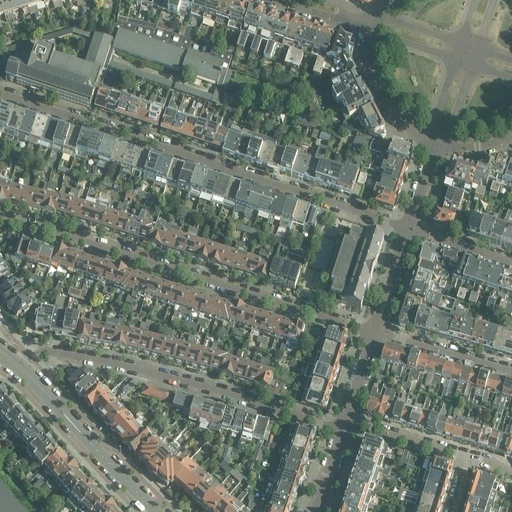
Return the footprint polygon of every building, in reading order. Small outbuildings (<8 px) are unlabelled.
[(4,0),(0,0),(0,16),(8,14),(4,0)] [(17,0),(4,0),(8,14),(20,10),(17,0)] [(30,0),(17,0),(20,10),(28,8),(31,15),(35,14),(32,7),(30,0)] [(30,0),(32,7),(35,14),(38,13),(39,12),(36,6),(43,4),(41,0),(30,0)] [(41,0),(43,4),(43,6),(45,5),(47,12),(59,8),(57,1),(56,0),(41,0)] [(142,0),(142,3),(147,5),(147,7),(151,8),(152,6),(153,1),(153,0),(142,0)] [(153,0),(153,1),(152,6),(158,7),(157,10),(162,11),(163,7),(164,4),(165,0),(153,0)] [(165,0),(164,4),(163,7),(169,9),(168,14),(176,17),(178,13),(179,9),(182,0),(165,0)] [(182,0),(179,9),(178,13),(191,17),(196,0),(182,0)] [(196,0),(191,17),(203,21),(210,0),(196,0)] [(210,0),(203,21),(216,25),(224,0),(210,0)] [(224,0),(216,25),(227,29),(236,4),(232,3),(231,1),(227,0),(226,0),(226,1),(225,1),(224,0)] [(236,4),(227,29),(240,33),(242,28),(249,9),(244,8),(244,7),(243,5),(239,4),(238,5),(236,4)] [(242,35),(237,49),(244,51),(249,36),(257,38),(258,34),(262,24),(264,17),(265,14),(264,13),(264,12),(259,10),(258,11),(251,9),(250,10),(244,29),(242,35)] [(257,38),(251,55),(257,58),(258,56),(265,58),(267,51),(270,43),(271,39),(272,38),(274,30),(276,24),(279,18),(278,18),(277,16),(273,15),(271,16),(268,15),(265,14),(264,17),(262,24),(258,34),(257,38)] [(267,51),(265,58),(271,61),(275,47),(276,45),(283,47),(284,42),(292,23),(290,22),(289,20),(285,19),(284,20),(279,18),(276,24),(274,30),(272,38),(271,39),(270,43),(267,51)] [(113,40),(110,49),(114,50),(119,51),(128,54),(131,55),(174,70),(182,73),(182,74),(189,76),(210,83),(218,86),(218,85),(222,87),(224,83),(228,70),(229,67),(233,55),(214,48),(196,42),(188,40),(183,38),(179,36),(171,34),(162,31),(156,29),(155,30),(146,28),(127,24),(118,22),(112,40),(113,40)] [(284,42),(283,47),(290,50),(290,52),(285,66),(292,68),(297,54),(299,47),(306,27),(300,25),(299,25),(299,24),(295,22),(293,23),(292,23),(284,42)] [(182,27),(179,36),(183,38),(187,28),(182,27)] [(297,54),(292,68),(298,71),(303,56),(304,54),(311,57),(313,52),(320,32),(319,32),(318,30),(314,29),(313,30),(311,29),(311,28),(306,27),(299,47),(297,54)] [(75,28),(43,38),(45,43),(74,34),(83,37),(85,31),(75,28)] [(187,28),(183,38),(188,40),(192,30),(187,28)] [(313,52),(311,57),(319,59),(318,61),(313,76),(320,78),(324,66),(326,60),(327,57),(333,41),(334,36),(333,36),(334,36),(329,34),(329,35),(328,35),(328,33),(323,32),(322,33),(320,32),(313,52)] [(12,66),(6,81),(17,84),(91,108),(91,107),(92,103),(93,103),(96,104),(98,97),(100,91),(102,86),(105,75),(106,73),(108,67),(110,62),(114,50),(110,49),(113,40),(112,40),(95,34),(84,67),(71,63),(72,59),(67,57),(65,61),(54,57),(56,52),(37,46),(31,62),(32,62),(32,63),(22,60),(14,57),(11,65),(12,66)] [(326,60),(324,66),(334,68),(333,73),(331,77),(337,79),(343,76),(344,78),(349,75),(355,73),(350,63),(352,56),(354,50),(350,49),(353,42),(335,36),(335,37),(334,36),(333,41),(327,57),(326,60)] [(5,49),(0,64),(0,80),(1,81),(9,53),(32,47),(30,41),(5,49)] [(110,62),(108,67),(114,69),(129,74),(135,76),(171,88),(172,83),(110,62)] [(334,89),(329,91),(331,95),(330,95),(334,103),(337,102),(341,100),(358,92),(362,91),(362,90),(363,88),(360,83),(358,83),(354,75),(355,74),(355,73),(349,75),(344,78),(332,84),(334,89)] [(107,106),(105,111),(109,112),(110,114),(112,115),(114,114),(116,115),(118,110),(121,98),(123,93),(117,91),(119,86),(116,79),(113,88),(113,89),(107,106)] [(174,90),(216,103),(221,91),(216,90),(213,97),(176,85),(174,90)] [(96,104),(95,108),(96,108),(99,109),(100,111),(103,111),(104,111),(105,111),(107,106),(113,89),(102,86),(100,91),(98,97),(96,104)] [(345,110),(340,112),(345,121),(349,119),(352,117),(358,115),(371,108),(370,107),(371,105),(369,100),(366,99),(362,91),(358,92),(341,100),(341,101),(343,104),(344,108),(345,110)] [(118,110),(116,115),(118,115),(119,117),(122,118),(123,117),(126,118),(128,113),(131,101),(133,96),(123,93),(121,98),(118,110)] [(128,113),(126,118),(126,119),(129,120),(131,120),(137,122),(138,116),(142,105),(143,101),(145,95),(141,94),(140,98),(133,96),(131,101),(128,113)] [(270,103),(278,106),(281,98),(271,95),(269,103),(270,103)] [(138,116),(137,122),(138,122),(139,123),(142,124),(143,124),(147,125),(149,120),(152,108),(154,102),(155,99),(151,97),(149,103),(143,101),(142,105),(138,116)] [(149,120),(147,125),(149,125),(149,127),(152,128),(154,127),(157,128),(158,128),(163,112),(166,101),(163,100),(162,101),(161,105),(154,102),(152,108),(149,120)] [(270,103),(269,103),(264,101),(262,109),(267,111),(270,103)] [(167,113),(161,129),(162,130),(167,131),(168,133),(171,133),(172,133),(178,116),(179,111),(173,109),(174,104),(174,103),(170,102),(170,103),(167,113)] [(178,116),(172,133),(177,135),(178,136),(181,137),(182,136),(188,120),(189,115),(183,113),(184,107),(184,106),(181,105),(179,111),(178,116)] [(311,106),(308,116),(309,116),(319,119),(321,112),(311,106)] [(3,107),(0,116),(0,133),(7,136),(8,132),(15,111),(3,107)] [(285,116),(287,109),(281,107),(279,115),(285,116)] [(358,115),(352,117),(354,122),(358,120),(362,128),(364,127),(379,120),(374,111),(373,111),(371,108),(358,115)] [(188,120),(182,136),(187,138),(188,139),(191,140),(192,140),(193,140),(193,138),(194,136),(197,125),(198,123),(199,121),(200,118),(195,117),(193,116),(195,111),(191,110),(189,115),(188,120)] [(15,111),(8,132),(7,136),(18,140),(19,136),(26,115),(15,111)] [(295,121),(295,122),(306,125),(309,116),(308,116),(303,114),(298,113),(295,121)] [(26,115),(19,136),(18,140),(29,144),(31,139),(38,119),(26,115)] [(193,138),(193,140),(194,140),(195,141),(198,142),(199,142),(203,143),(203,142),(204,139),(206,133),(208,128),(208,126),(210,122),(211,118),(212,116),(207,115),(205,121),(205,123),(199,121),(198,123),(197,125),(194,136),(193,138)] [(203,142),(203,143),(204,143),(205,145),(208,146),(209,145),(213,146),(219,130),(222,120),(218,118),(216,124),(210,122),(208,126),(208,128),(206,133),(204,139),(203,142)] [(311,118),(308,127),(320,131),(321,130),(316,119),(311,118)] [(38,119),(31,139),(29,144),(40,147),(42,143),(49,122),(38,119)] [(379,120),(364,127),(367,134),(368,133),(369,136),(371,136),(373,137),(375,136),(381,140),(383,139),(386,137),(386,135),(385,133),(379,120)] [(49,122),(42,143),(40,147),(52,151),(53,147),(61,126),(49,122)] [(61,126),(53,147),(52,151),(64,155),(65,151),(72,130),(61,126)] [(223,151),(223,153),(233,157),(235,152),(240,138),(241,134),(242,130),(232,127),(230,132),(230,133),(229,135),(226,145),(224,150),(223,151)] [(72,130),(65,151),(64,155),(74,159),(75,156),(76,152),(83,133),(72,130)] [(219,130),(213,146),(214,147),(215,148),(218,149),(219,148),(224,150),(226,145),(229,135),(230,133),(219,130)] [(235,152),(233,157),(244,160),(250,142),(253,134),(242,130),(241,134),(240,138),(235,152)] [(83,133),(76,152),(75,156),(87,160),(88,156),(95,137),(83,133)] [(250,142),(244,160),(256,164),(262,146),(264,138),(253,134),(250,142)] [(321,134),(319,140),(327,142),(329,137),(321,134)] [(354,142),(353,146),(369,152),(383,157),(389,158),(390,159),(403,163),(408,165),(409,165),(411,159),(412,152),(413,152),(412,150),(411,150),(408,149),(393,144),(389,143),(388,148),(379,145),(381,140),(375,136),(373,137),(371,136),(369,141),(368,144),(366,144),(365,145),(354,142)] [(106,141),(95,137),(88,156),(95,158),(94,163),(98,164),(106,141)] [(262,146),(256,164),(267,168),(273,149),(274,147),(276,142),(264,138),(262,146)] [(106,141),(98,164),(109,168),(111,164),(118,145),(106,141)] [(118,145),(111,164),(122,167),(129,149),(118,145)] [(280,167),(279,172),(290,176),(292,171),(296,157),(298,152),(299,150),(287,146),(286,148),(285,151),(285,153),(280,167)] [(319,146),(315,158),(321,160),(325,148),(319,146)] [(273,149),(267,168),(279,172),(280,167),(285,153),(285,151),(274,147),(273,149)] [(129,149),(122,167),(133,171),(140,152),(129,149)] [(140,152),(133,171),(140,173),(139,178),(144,180),(145,175),(152,156),(140,152)] [(292,171),(290,176),(301,179),(307,161),(309,155),(298,152),(296,157),(292,171)] [(152,156),(145,175),(144,180),(155,183),(157,179),(163,160),(152,156)] [(381,164),(380,168),(382,169),(382,170),(399,175),(404,177),(406,171),(407,170),(408,168),(407,166),(408,165),(403,163),(390,159),(389,158),(383,157),(381,164)] [(493,166),(490,178),(488,182),(494,184),(489,197),(496,199),(501,186),(502,182),(508,162),(499,159),(495,161),(493,166)] [(157,179),(155,183),(154,186),(165,190),(166,186),(168,183),(174,164),(163,160),(157,179)] [(508,162),(502,182),(501,186),(511,189),(511,160),(509,161),(509,162),(508,162)] [(307,161),(301,179),(313,183),(319,165),(309,161),(307,161)] [(174,164),(168,183),(166,186),(178,190),(179,186),(186,167),(174,164)] [(365,164),(363,169),(369,171),(369,170),(381,174),(379,181),(382,182),(400,188),(401,186),(402,185),(403,183),(403,182),(404,177),(399,175),(382,170),(382,169),(380,168),(365,164)] [(451,166),(445,182),(444,187),(450,189),(441,213),(449,216),(459,187),(465,167),(455,164),(451,165),(451,166)] [(476,176),(472,188),(472,191),(471,192),(476,194),(473,205),(476,207),(479,201),(482,202),(486,187),(487,187),(488,182),(490,178),(493,166),(488,164),(487,170),(480,167),(478,171),(477,171),(475,176),(476,176)] [(319,165),(313,183),(325,187),(331,169),(319,165)] [(331,169),(325,187),(337,191),(343,172),(343,171),(344,170),(332,166),(331,169)] [(343,172),(337,191),(352,196),(355,185),(358,176),(359,171),(345,166),(343,171),(343,172)] [(186,167),(179,186),(178,190),(189,193),(190,192),(191,190),(197,171),(186,167)] [(465,167),(459,187),(449,216),(453,217),(455,211),(458,212),(464,193),(470,195),(472,191),(472,188),(476,176),(475,176),(477,171),(465,167)] [(197,171),(191,190),(202,194),(209,175),(197,171)] [(0,174),(0,202),(6,204),(10,187),(3,185),(5,174),(0,173),(0,174)] [(80,179),(90,182),(92,177),(82,174),(80,179)] [(367,177),(359,174),(356,185),(363,188),(367,177)] [(209,175),(202,194),(213,198),(220,179),(209,175)] [(10,187),(6,204),(18,207),(22,190),(25,178),(19,177),(17,188),(10,187)] [(22,190),(18,207),(31,209),(34,192),(27,191),(29,179),(25,178),(22,190)] [(220,179),(213,198),(212,202),(223,206),(225,202),(232,183),(220,179)] [(103,186),(114,190),(115,186),(116,184),(105,180),(104,182),(103,186)] [(376,187),(375,191),(379,192),(397,198),(398,194),(400,193),(401,191),(400,189),(400,188),(382,182),(379,181),(376,187)] [(34,192),(31,209),(43,212),(49,183),(43,182),(41,194),(34,192)] [(49,183),(43,212),(55,215),(56,214),(60,197),(59,196),(58,197),(52,196),(54,185),(49,183)] [(232,183),(225,202),(236,205),(243,186),(232,183)] [(355,185),(352,196),(360,199),(361,195),(362,193),(363,188),(357,186),(355,185)] [(114,190),(126,194),(127,189),(115,186),(114,190)] [(243,186),(236,205),(247,209),(254,190),(243,186)] [(254,190),(247,209),(242,224),(247,225),(252,210),(259,213),(265,194),(254,190)] [(374,196),(371,203),(375,204),(393,210),(393,209),(395,208),(396,206),(395,204),(397,198),(379,192),(375,191),(374,196)] [(138,198),(149,201),(150,197),(139,193),(138,198)] [(60,197),(56,214),(68,218),(74,201),(73,201),(75,196),(71,195),(69,194),(68,199),(60,197)] [(265,194),(259,213),(270,217),(277,197),(265,194)] [(127,199),(138,203),(139,199),(128,195),(127,199)] [(161,202),(168,204),(170,197),(163,195),(161,202)] [(149,202),(160,205),(161,201),(150,197),(149,202)] [(277,197),(270,217),(267,228),(269,229),(270,226),(272,227),(275,218),(282,220),(288,201),(277,197)] [(74,201),(68,218),(80,222),(86,205),(74,201)] [(288,201),(282,220),(293,224),(299,205),(288,201)] [(97,208),(92,225),(104,229),(109,212),(102,210),(101,210),(103,204),(99,203),(97,208)] [(86,205),(80,222),(92,225),(97,208),(86,205)] [(299,205),(293,224),(304,228),(305,226),(311,209),(299,205)] [(183,213),(194,217),(196,212),(184,208),(183,213)] [(311,209),(305,226),(304,228),(303,232),(307,233),(309,227),(315,229),(317,225),(321,212),(311,208),(311,209)] [(473,216),(467,235),(478,238),(484,219),(486,216),(488,210),(483,209),(482,214),(475,212),(473,216)] [(122,211),(121,216),(115,233),(127,237),(132,220),(125,217),(126,212),(122,211)] [(109,212),(104,229),(115,233),(121,216),(109,212)] [(194,217),(206,220),(207,216),(196,212),(194,217)] [(321,212),(317,225),(321,226),(322,226),(326,214),(321,212)] [(441,214),(437,212),(436,217),(434,218),(433,220),(434,222),(434,223),(452,230),(454,223),(463,226),(464,221),(456,218),(453,217),(449,216),(441,213),(441,214)] [(489,242),(500,245),(510,216),(510,215),(506,214),(503,225),(496,222),(496,223),(489,242)] [(484,219),(478,238),(489,242),(496,223),(496,222),(498,218),(493,216),(492,218),(486,216),(484,219)] [(511,216),(510,216),(500,245),(511,249),(511,245),(511,227),(511,224),(511,222),(511,223),(511,221),(511,216)] [(132,220),(127,237),(139,240),(144,223),(132,220)] [(228,228),(239,231),(241,226),(230,222),(228,228)] [(144,223),(139,240),(149,244),(149,245),(150,245),(155,228),(156,227),(144,223)] [(155,228),(150,245),(161,248),(166,231),(155,228)] [(328,296),(331,297),(330,300),(339,303),(339,302),(361,310),(384,241),(362,233),(353,230),(352,233),(349,232),(346,240),(350,241),(349,244),(345,243),(331,284),(335,286),(334,289),(333,289),(330,288),(328,296)] [(166,231),(161,248),(173,252),(178,235),(166,231)] [(178,235),(173,252),(185,256),(190,239),(192,234),(187,232),(185,238),(178,235)] [(190,239),(185,256),(197,260),(202,243),(195,241),(196,235),(192,234),(190,239)] [(286,247),(287,242),(288,241),(276,237),(274,243),(281,245),(280,246),(285,248),(286,247)] [(10,257),(15,259),(15,258),(26,262),(32,243),(31,242),(28,241),(26,242),(21,240),(19,244),(15,243),(12,252),(10,257)] [(289,248),(297,251),(299,246),(287,242),(286,247),(289,248)] [(37,245),(32,243),(26,262),(38,265),(44,247),(42,245),(39,244),(37,245)] [(202,243),(197,260),(208,264),(214,247),(202,243)] [(44,247),(38,265),(50,269),(51,266),(56,250),(51,249),(50,247),(47,246),(45,247),(44,247)] [(214,247),(208,264),(220,267),(221,267),(226,250),(214,247)] [(226,250),(221,267),(233,271),(238,254),(239,249),(235,247),(233,253),(226,250)] [(422,254),(420,262),(433,266),(433,265),(437,266),(442,253),(431,249),(431,248),(426,247),(424,248),(422,254)] [(289,248),(288,254),(296,256),(298,251),(297,251),(289,248)] [(56,250),(51,266),(58,268),(55,280),(59,281),(63,270),(68,252),(56,249),(56,250)] [(238,254),(233,271),(244,275),(250,258),(242,256),(244,250),(243,250),(239,249),(238,254)] [(302,252),(298,251),(296,256),(305,259),(307,254),(302,252)] [(68,252),(63,270),(59,281),(64,282),(67,271),(75,273),(80,256),(68,252)] [(460,258),(442,252),(442,253),(437,266),(455,273),(460,258)] [(80,256),(75,273),(87,277),(92,260),(80,256)] [(262,262),(250,258),(244,275),(256,279),(262,262)] [(460,258),(455,273),(454,275),(453,279),(450,287),(455,289),(457,280),(463,282),(470,261),(460,258)] [(92,260),(87,277),(98,281),(103,264),(92,260)] [(470,261),(463,282),(457,301),(463,303),(469,288),(473,289),(474,286),(482,265),(470,261)] [(274,266),(262,262),(256,279),(268,282),(274,266)] [(274,266),(268,282),(277,285),(284,265),(275,262),(274,266)] [(2,263),(0,263),(0,278),(6,275),(8,278),(11,276),(18,271),(19,271),(16,266),(7,271),(2,263)] [(419,263),(415,274),(433,279),(451,285),(453,279),(454,275),(419,263)] [(103,264),(98,281),(110,284),(115,268),(103,264)] [(284,265),(277,285),(286,288),(292,268),(284,265)] [(482,265),(474,286),(473,289),(468,305),(475,307),(480,292),(485,294),(486,290),(493,269),(482,265)] [(128,272),(115,268),(110,284),(121,288),(121,289),(122,289),(128,272)] [(301,271),(292,268),(286,288),(291,290),(295,291),(296,288),(301,271)] [(493,269),(486,290),(485,294),(490,296),(485,310),(492,313),(498,294),(505,273),(493,269)] [(122,289),(133,293),(139,276),(128,272),(122,289)] [(511,275),(505,273),(498,294),(497,297),(503,299),(498,315),(503,316),(507,307),(504,306),(506,301),(509,302),(510,298),(511,291),(511,275)] [(411,286),(432,293),(434,287),(439,289),(441,289),(449,291),(451,285),(433,279),(415,274),(411,286)] [(133,293),(139,295),(146,297),(151,280),(139,276),(133,293)] [(43,289),(46,280),(34,277),(33,281),(32,282),(43,289)] [(151,280),(146,297),(157,301),(163,284),(151,280)] [(7,303),(8,305),(23,294),(17,285),(17,286),(14,281),(10,284),(9,283),(4,286),(1,288),(2,290),(0,291),(0,293),(3,299),(2,301),(5,303),(7,303)] [(169,304),(174,288),(163,284),(157,301),(169,304)] [(411,286),(407,297),(422,303),(425,303),(427,297),(443,302),(441,308),(452,312),(453,312),(457,301),(447,297),(445,297),(432,293),(411,286)] [(186,291),(174,288),(169,304),(177,307),(173,317),(177,319),(179,312),(181,308),(186,291)] [(81,295),(82,293),(70,290),(68,295),(80,299),(81,295)] [(186,291),(181,308),(192,312),(198,295),(186,291)] [(509,302),(507,307),(503,316),(510,319),(511,311),(511,291),(510,298),(509,302)] [(23,294),(8,305),(9,306),(8,308),(10,311),(12,311),(17,318),(18,317),(20,315),(22,318),(25,315),(25,314),(29,311),(28,309),(32,307),(34,308),(39,303),(35,298),(29,302),(27,301),(28,300),(23,294)] [(101,305),(103,298),(93,295),(91,302),(101,305)] [(198,295),(192,312),(200,314),(196,325),(202,326),(205,316),(210,299),(198,295)] [(407,297),(403,310),(418,315),(421,307),(422,303),(407,297)] [(210,299),(205,316),(216,319),(221,303),(210,299)] [(54,310),(50,331),(51,331),(50,333),(62,335),(66,319),(66,317),(66,316),(58,314),(61,301),(56,300),(54,310)] [(453,319),(448,339),(458,343),(463,322),(458,321),(460,315),(459,315),(463,303),(457,301),(453,317),(454,317),(453,319)] [(221,303),(216,319),(223,321),(219,332),(224,334),(227,323),(233,306),(221,303)] [(37,305),(34,309),(29,316),(33,319),(32,323),(37,324),(35,330),(44,332),(45,330),(50,331),(54,310),(54,308),(48,307),(47,309),(42,308),(37,305)] [(233,306),(227,323),(228,323),(229,322),(240,326),(246,310),(233,305),(233,306)] [(66,319),(62,335),(63,335),(62,337),(77,340),(80,323),(78,322),(79,319),(79,317),(80,313),(82,314),(83,307),(79,306),(77,313),(74,312),(73,316),(73,318),(66,317),(66,319)] [(421,307),(418,315),(414,330),(424,333),(430,310),(421,307)] [(246,310),(240,326),(252,330),(258,314),(246,310)] [(418,315),(403,310),(399,323),(400,326),(414,330),(418,315)] [(430,310),(424,333),(436,336),(441,316),(442,313),(430,310)] [(463,322),(458,343),(469,346),(475,326),(469,324),(470,319),(472,315),(467,313),(465,318),(463,322)] [(258,314),(252,330),(264,334),(270,317),(258,314)] [(441,316),(436,336),(448,339),(453,319),(448,318),(448,316),(444,315),(443,316),(441,316)] [(270,317),(264,334),(276,338),(281,321),(270,317)] [(475,326),(469,346),(481,349),(487,326),(488,323),(482,321),(482,323),(480,323),(481,318),(477,317),(475,326)] [(80,323),(77,340),(90,343),(90,342),(93,325),(94,320),(90,320),(88,319),(87,324),(80,323)] [(281,321),(276,338),(287,341),(292,325),(281,321)] [(197,326),(189,323),(187,329),(195,332),(197,326)] [(487,326),(481,349),(492,352),(497,332),(491,330),(492,324),(488,323),(487,326)] [(292,325),(287,341),(300,345),(302,337),(305,328),(293,324),(292,325)] [(93,325),(90,342),(104,345),(107,328),(93,325)] [(305,328),(302,337),(308,339),(312,327),(306,325),(305,328)] [(107,328),(104,345),(116,347),(119,330),(107,328)] [(119,330),(116,347),(127,349),(132,331),(129,331),(129,332),(119,330)] [(498,330),(497,332),(492,352),(503,355),(509,336),(509,333),(498,330)] [(132,331),(127,349),(139,352),(144,334),(132,331)] [(343,337),(326,331),(322,343),(344,350),(346,349),(347,346),(346,344),(346,343),(347,338),(343,336),(343,337)] [(509,336),(503,355),(511,357),(511,332),(510,331),(509,333),(509,336)] [(144,334),(139,352),(152,355),(156,338),(144,334)] [(156,338),(152,355),(164,358),(168,341),(156,338)] [(168,341),(164,358),(175,361),(180,344),(168,341)] [(344,350),(322,343),(318,355),(340,362),(342,361),(343,358),(342,356),(344,350)] [(180,344),(175,361),(188,365),(192,347),(180,344)] [(390,364),(395,348),(386,345),(381,361),(378,370),(383,372),(386,363),(390,364)] [(192,347),(188,365),(199,368),(204,351),(192,347)] [(404,350),(395,348),(390,364),(394,365),(391,372),(397,374),(399,367),(404,350)] [(228,358),(223,375),(235,379),(240,362),(242,357),(243,352),(238,350),(235,360),(228,358)] [(404,350),(399,367),(397,374),(396,377),(400,379),(403,368),(407,369),(412,353),(404,350)] [(204,351),(199,368),(211,371),(215,354),(204,351)] [(265,351),(261,363),(265,364),(267,358),(269,353),(265,351)] [(412,353),(407,369),(411,370),(407,384),(403,383),(402,387),(410,389),(412,383),(416,372),(420,355),(412,353)] [(215,354),(211,371),(222,374),(222,375),(223,375),(228,358),(228,357),(215,354)] [(318,355),(314,367),(336,375),(338,374),(339,371),(338,369),(340,362),(318,355)] [(420,355),(416,372),(412,383),(417,384),(420,373),(424,374),(429,358),(420,355)] [(429,358),(424,374),(428,375),(425,385),(430,386),(433,377),(438,360),(429,358)] [(438,360),(433,377),(430,386),(435,388),(438,378),(442,379),(447,363),(438,360)] [(247,383),(252,366),(240,362),(235,379),(247,383)] [(447,363),(442,379),(445,380),(443,387),(444,388),(441,399),(445,400),(446,396),(447,392),(450,382),(455,365),(447,363)] [(455,365),(450,382),(447,392),(452,393),(454,386),(458,388),(459,384),(464,368),(455,365)] [(252,366),(247,383),(258,386),(264,370),(252,366)] [(299,376),(310,380),(332,387),(333,383),(335,382),(336,379),(335,377),(336,375),(314,367),(311,374),(301,371),(299,376)] [(473,371),(464,368),(459,384),(457,393),(465,395),(473,371)] [(264,370),(258,386),(269,390),(272,381),(275,373),(264,370)] [(77,391),(76,392),(80,397),(82,396),(85,399),(92,392),(96,388),(88,379),(90,378),(84,371),(70,383),(77,391)] [(482,373),(473,371),(465,395),(464,399),(462,405),(471,407),(472,403),(468,402),(472,388),(477,389),(482,373)] [(482,373),(477,389),(480,390),(475,408),(479,410),(485,392),(490,376),(482,373)] [(490,376),(485,392),(482,401),(486,403),(489,393),(494,394),(498,378),(490,376)] [(498,378),(494,394),(497,395),(494,408),(498,410),(502,397),(507,381),(498,378)] [(310,380),(306,392),(328,399),(329,394),(330,393),(332,392),(333,389),(332,387),(310,380)] [(269,390),(268,393),(281,398),(283,392),(285,386),(272,381),(269,390)] [(511,382),(507,381),(502,397),(498,410),(497,414),(502,416),(507,398),(511,399),(511,395),(511,382)] [(108,395),(93,409),(94,410),(94,411),(96,414),(98,414),(102,418),(117,404),(121,400),(126,396),(139,384),(132,382),(123,390),(124,391),(113,400),(108,395)] [(92,392),(85,399),(89,404),(89,405),(91,408),(93,408),(93,409),(108,395),(100,385),(96,388),(92,392)] [(144,385),(142,392),(141,395),(147,397),(150,387),(144,385)] [(150,387),(147,397),(153,399),(156,389),(150,387)] [(0,388),(0,406),(9,398),(5,394),(6,391),(3,388),(0,388)] [(374,416),(379,399),(380,395),(376,394),(378,389),(373,388),(365,414),(374,416)] [(156,389),(153,399),(158,400),(161,390),(156,389)] [(383,401),(379,399),(374,416),(373,417),(383,420),(383,419),(392,390),(387,389),(383,401)] [(161,390),(158,400),(164,402),(167,392),(161,390)] [(392,390),(383,419),(391,421),(396,405),(393,404),(396,392),(392,390)] [(167,392),(164,402),(164,404),(170,406),(174,394),(167,392)] [(294,402),(301,404),(323,412),(325,407),(325,406),(327,405),(328,402),(327,400),(327,399),(328,399),(306,392),(303,399),(296,397),(294,402)] [(396,405),(391,421),(400,424),(408,396),(403,395),(400,406),(396,405)] [(177,396),(175,401),(173,408),(185,411),(184,413),(190,415),(194,400),(192,400),(186,399),(186,397),(183,396),(181,397),(177,396)] [(408,396),(400,424),(409,426),(414,410),(410,409),(413,398),(408,396)] [(9,398),(0,406),(0,417),(5,423),(19,409),(15,404),(15,401),(12,398),(10,399),(9,398)] [(414,410),(409,426),(417,429),(422,412),(426,400),(421,399),(417,411),(414,410)] [(194,400),(190,415),(191,415),(189,419),(199,422),(205,403),(204,403),(203,404),(197,402),(196,400),(194,400)] [(422,412),(417,429),(426,431),(431,415),(427,414),(431,401),(426,400),(422,412)] [(205,403),(199,422),(210,425),(216,406),(214,406),(213,407),(207,405),(207,404),(205,403)] [(117,404),(102,418),(106,422),(106,424),(108,427),(110,427),(111,427),(125,413),(117,404)] [(216,406),(210,425),(221,428),(226,409),(225,409),(224,410),(218,408),(217,407),(216,406)] [(5,423),(6,424),(5,426),(7,429),(6,432),(0,437),(3,440),(13,432),(28,418),(24,414),(23,412),(21,410),(20,410),(19,409),(5,423)] [(226,409),(221,428),(232,432),(237,413),(235,412),(234,413),(228,411),(228,410),(226,409)] [(138,418),(143,413),(139,410),(134,415),(138,418)] [(431,415),(426,431),(434,434),(439,417),(442,410),(440,410),(439,412),(436,411),(435,416),(431,415)] [(439,417),(434,434),(443,436),(448,420),(444,419),(446,412),(442,410),(439,417)] [(461,412),(452,439),(461,442),(466,425),(462,424),(465,412),(461,410),(461,412)] [(448,420),(443,436),(452,439),(461,412),(456,411),(455,414),(454,414),(452,421),(448,420)] [(125,413),(111,427),(112,428),(112,430),(114,433),(116,433),(119,436),(134,422),(125,413)] [(237,413),(232,432),(242,435),(247,416),(246,415),(245,416),(239,414),(238,413),(237,413)] [(474,427),(469,444),(478,446),(482,430),(484,425),(480,424),(482,416),(478,414),(476,421),(474,427)] [(491,433),(487,449),(495,452),(500,435),(496,434),(501,416),(497,415),(493,428),(491,433)] [(247,416),(242,435),(252,438),(258,420),(249,418),(249,416),(247,416)] [(13,432),(15,434),(14,436),(16,438),(19,438),(21,441),(36,428),(33,424),(32,422),(30,420),(28,419),(28,418),(13,432)] [(139,418),(134,422),(119,436),(123,441),(123,443),(125,445),(127,445),(128,446),(143,431),(138,427),(143,423),(139,418)] [(466,425),(461,442),(469,444),(474,427),(476,421),(468,419),(466,425)] [(500,435),(495,452),(503,454),(507,439),(508,439),(511,425),(511,419),(508,427),(507,426),(504,436),(500,435)] [(258,420),(252,438),(258,440),(252,461),(260,463),(265,448),(262,447),(263,441),(264,440),(268,441),(273,425),(264,422),(263,421),(260,420),(259,421),(258,420)] [(482,430),(478,446),(487,449),(491,433),(493,428),(484,425),(482,430)] [(507,439),(503,454),(504,454),(505,456),(511,458),(511,425),(508,439),(507,439)] [(289,438),(293,440),(312,446),(312,445),(314,445),(315,442),(314,440),(316,435),(293,427),(289,438)] [(36,428),(21,441),(24,443),(22,444),(22,447),(24,449),(26,449),(29,452),(45,437),(42,434),(42,431),(40,428),(37,428),(36,428)] [(143,431),(128,446),(129,447),(129,449),(131,451),(133,451),(137,456),(140,453),(142,450),(145,453),(154,443),(143,431)] [(145,453),(142,450),(140,453),(141,455),(138,457),(148,467),(165,449),(161,444),(168,437),(164,433),(154,443),(145,453)] [(29,452),(27,454),(33,461),(34,460),(42,469),(45,467),(59,453),(60,452),(51,443),(51,441),(49,438),(47,438),(46,437),(45,437),(29,452)] [(285,450),(289,452),(308,458),(309,457),(311,456),(312,453),(310,452),(312,446),(293,440),(289,438),(285,450)] [(361,450),(361,451),(380,457),(384,458),(388,447),(365,439),(363,445),(362,446),(361,448),(361,450)] [(5,457),(11,451),(8,448),(2,454),(5,457)] [(165,449),(148,467),(147,468),(148,469),(148,471),(150,474),(152,474),(157,478),(175,459),(165,449)] [(227,449),(225,453),(223,461),(223,462),(227,466),(231,462),(228,459),(231,450),(227,449)] [(281,461),(286,463),(304,469),(305,469),(307,468),(308,465),(306,463),(308,458),(289,452),(285,450),(281,461)] [(358,461),(357,463),(376,469),(380,470),(383,464),(391,466),(393,461),(384,458),(380,457),(361,451),(359,456),(358,457),(357,460),(358,461)] [(411,454),(405,451),(400,464),(407,466),(411,454)] [(59,453),(45,467),(46,469),(45,470),(45,472),(47,475),(49,475),(52,478),(54,477),(68,463),(65,459),(64,457),(62,454),(60,453),(59,453)] [(175,459),(157,478),(158,477),(168,486),(170,484),(173,486),(175,483),(172,481),(188,462),(184,459),(180,464),(177,461),(175,459)] [(426,471),(430,473),(449,479),(452,471),(451,471),(452,468),(452,466),(433,461),(430,460),(426,471)] [(277,473),(282,475),(301,481),(301,480),(303,479),(304,476),(303,474),(304,469),(286,463),(281,461),(277,473)] [(54,477),(56,479),(54,480),(58,485),(49,494),(52,497),(62,488),(63,487),(77,473),(78,472),(74,468),(74,466),(72,463),(69,463),(69,462),(68,463),(54,477)] [(172,481),(175,483),(182,490),(198,471),(188,462),(172,481)] [(227,466),(223,462),(219,466),(223,471),(228,466),(227,466)] [(354,473),(353,474),(372,481),(377,482),(379,474),(388,477),(389,473),(380,470),(376,469),(357,463),(355,468),(354,469),(353,471),(354,473)] [(198,471),(182,490),(192,498),(208,479),(198,471)] [(240,483),(242,480),(232,471),(229,475),(240,483)] [(422,483),(427,485),(446,491),(449,479),(430,473),(426,471),(422,483)] [(249,478),(243,472),(239,476),(245,482),(249,478)] [(29,482),(35,476),(32,473),(26,478),(29,482)] [(63,487),(65,489),(63,490),(63,492),(66,495),(67,495),(71,499),(73,497),(72,497),(85,484),(87,482),(83,478),(83,476),(80,474),(78,473),(77,473),(63,487)] [(274,485),(278,486),(297,493),(298,487),(300,487),(301,484),(300,482),(301,481),(282,475),(277,473),(274,485)] [(350,485),(349,486),(368,492),(373,493),(375,486),(383,488),(384,484),(377,482),(372,481),(353,474),(352,479),(350,480),(349,483),(350,485)] [(475,478),(472,487),(496,494),(498,486),(495,485),(496,480),(477,475),(476,476),(475,479),(475,478)] [(208,479),(192,498),(201,507),(202,508),(218,488),(218,487),(208,479)] [(0,511),(29,511),(0,481),(0,511)] [(73,497),(74,499),(73,500),(73,502),(75,505),(77,505),(80,508),(92,497),(96,492),(92,488),(92,486),(89,483),(87,483),(87,482),(85,484),(72,497),(73,497)] [(419,495),(423,497),(442,503),(446,491),(427,485),(422,483),(419,495)] [(270,497),(274,498),(293,504),(295,499),(297,498),(298,495),(296,494),(297,493),(278,486),(274,485),(270,497)] [(346,496),(345,498),(364,504),(369,505),(371,497),(375,498),(376,494),(373,493),(368,492),(349,486),(348,491),(346,492),(345,494),(346,496)] [(502,495),(496,494),(472,487),(468,499),(488,505),(492,506),(494,498),(500,500),(502,495)] [(218,488),(202,508),(203,508),(203,510),(205,511),(207,511),(215,511),(229,496),(218,488)] [(82,507),(84,509),(83,510),(83,511),(82,511),(95,511),(105,502),(102,498),(101,496),(99,493),(97,493),(96,492),(92,497),(82,507)] [(243,492),(237,500),(241,503),(247,495),(243,492)] [(415,507),(419,508),(431,511),(438,511),(442,503),(423,497),(419,495),(415,494),(414,499),(417,500),(415,507)] [(229,496),(215,511),(232,511),(238,505),(234,501),(229,496)] [(266,509),(270,510),(275,511),(290,511),(291,511),(293,510),(294,507),(292,506),(293,504),(274,498),(270,497),(266,509)] [(342,508),(341,510),(346,511),(366,511),(368,509),(375,511),(376,508),(369,505),(364,504),(345,498),(344,502),(341,503),(340,506),(342,508)] [(468,499),(465,510),(469,511),(490,511),(491,511),(493,511),(499,511),(500,508),(492,506),(488,505),(468,499)] [(114,511),(115,511),(116,511),(112,507),(112,504),(109,502),(107,502),(106,501),(105,502),(95,511),(114,511)]
